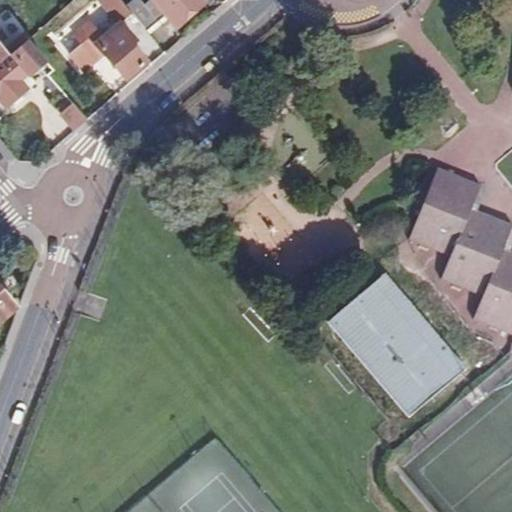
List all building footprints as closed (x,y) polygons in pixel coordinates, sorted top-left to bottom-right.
[(128,5),(123,0),(102,0),(121,21),(133,12),(128,5)] [(206,2),(204,0),(148,0),(146,2),(144,0),(134,0),(128,5),(133,12),(149,29),(168,13),(179,25),(206,2)] [(138,40),(121,21),(105,35),(92,20),(76,32),(90,48),(76,60),(90,77),(112,60),(127,77),(146,60),(134,44),(138,40)] [(12,55),(29,41),(17,28),(4,40),(0,43),(12,55)] [(0,64),(12,55),(0,43),(4,40),(0,35),(0,64)] [(46,62),(29,41),(12,55),(0,64),(0,97),(1,97),(22,79),(29,72),(33,75),(46,62)] [(22,79),(1,97),(9,106),(29,88),(22,79)] [(79,128),(89,119),(75,103),(64,112),(79,128)] [(480,188),(430,169),(400,246),(443,263),(434,285),(476,301),(468,322),(511,338),(511,260),(500,255),(510,230),(470,215),(480,188)] [(0,289),(0,321),(16,308),(0,289)]
